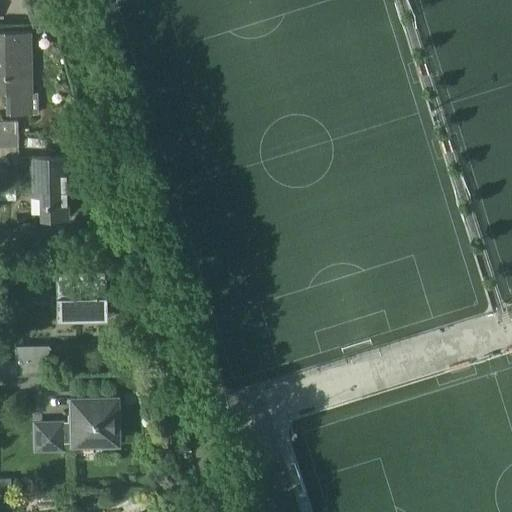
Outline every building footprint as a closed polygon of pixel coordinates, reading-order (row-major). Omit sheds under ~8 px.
[(37,92),(32,92),(31,31),(0,31),(0,93),(5,93),(6,114),(37,113),(37,92)] [(0,119),(0,132),(18,132),(18,119),(0,119)] [(0,145),(18,145),(18,132),(0,132),(0,145)] [(31,156),(32,193),(32,195),(39,195),(39,218),(66,217),(65,175),(77,175),(76,155),(31,156)] [(56,278),(56,295),(51,295),(51,305),(56,305),(56,320),(106,319),(106,277),(104,277),(104,270),(58,270),(59,277),(56,278)] [(15,344),(15,356),(15,359),(0,359),(0,372),(48,371),(48,350),(51,347),(48,344),(15,344)] [(61,441),(117,440),(116,396),(72,397),(73,422),(37,423),(37,447),(61,447),(61,441)] [(0,488),(11,488),(10,477),(0,476),(0,488)]
